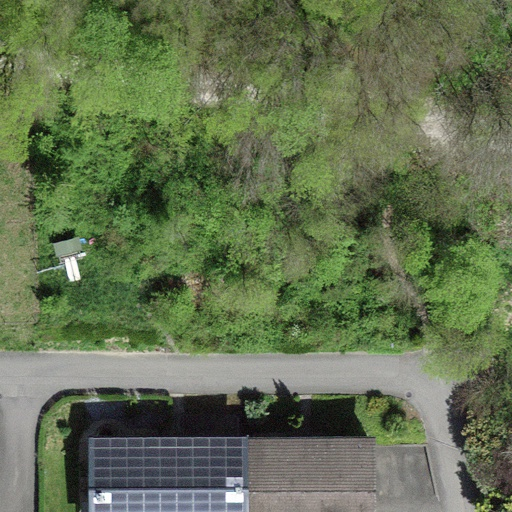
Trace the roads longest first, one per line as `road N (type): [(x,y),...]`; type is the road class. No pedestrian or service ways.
road 1 (residential): [(0,371),(380,377),(431,387),(449,430),(462,511)]
road 2 (unclassified): [(0,52),(511,135)]
